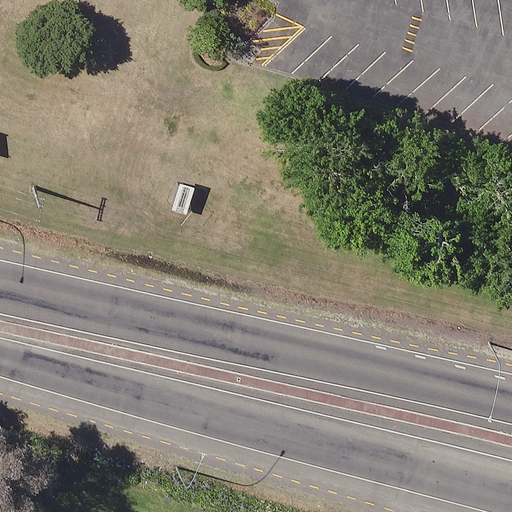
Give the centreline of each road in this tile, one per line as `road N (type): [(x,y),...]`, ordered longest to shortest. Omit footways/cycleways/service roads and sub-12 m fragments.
road 1 (secondary): [(511,488),(0,358)]
road 2 (secondary): [(0,291),(511,399)]
